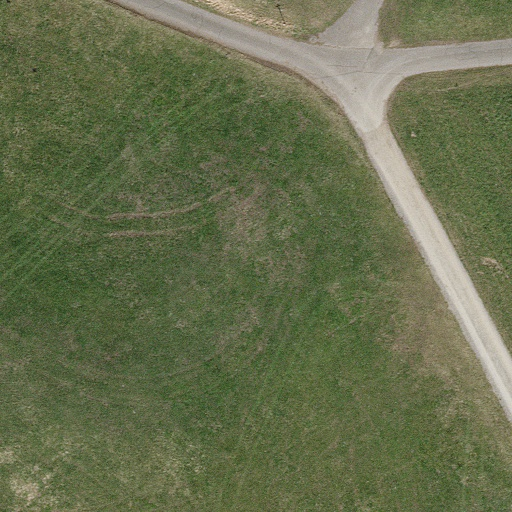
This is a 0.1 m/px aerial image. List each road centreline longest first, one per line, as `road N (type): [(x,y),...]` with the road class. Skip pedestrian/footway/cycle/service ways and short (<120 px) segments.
road 1 (track): [(511,389),(342,67)]
road 2 (track): [(144,0),(342,67)]
road 3 (track): [(342,67),(511,51)]
